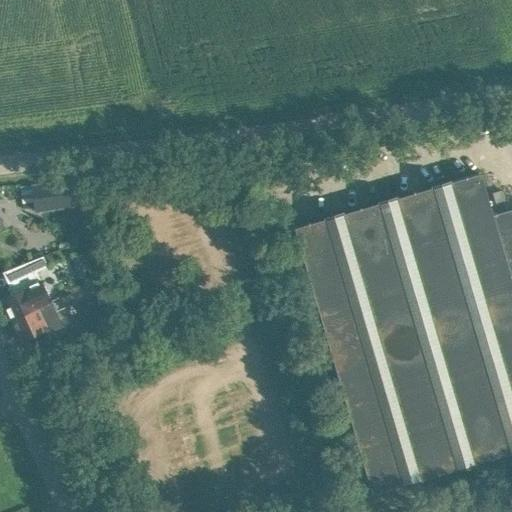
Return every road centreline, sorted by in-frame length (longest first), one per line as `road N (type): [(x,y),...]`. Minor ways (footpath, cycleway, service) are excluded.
road 1 (residential): [(0,166),(271,135),(511,95)]
road 2 (residential): [(68,511),(0,365)]
